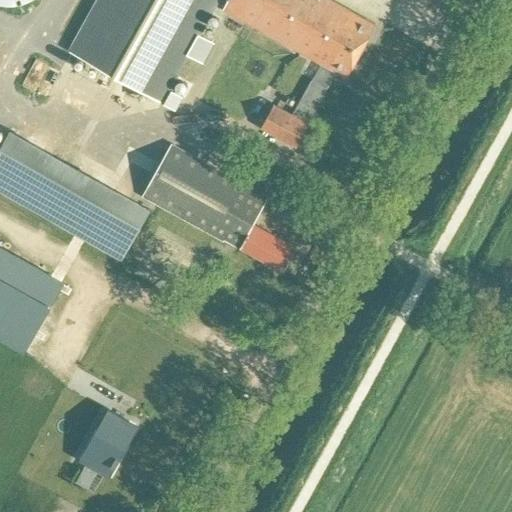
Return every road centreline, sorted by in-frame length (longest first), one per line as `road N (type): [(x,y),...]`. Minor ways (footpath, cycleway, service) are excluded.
road 1 (unclassified): [(196,511),(478,0)]
road 2 (unknown): [(353,226),(191,129),(73,111),(30,74),(9,31),(49,0)]
road 3 (track): [(353,226),(511,314)]
